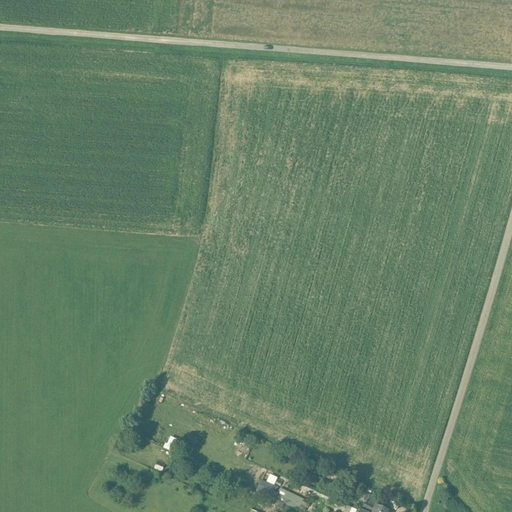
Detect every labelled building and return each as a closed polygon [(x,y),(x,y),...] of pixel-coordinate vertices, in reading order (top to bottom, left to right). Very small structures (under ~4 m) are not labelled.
[(174,452),(178,439),(170,437),(166,449),(174,452)] [(276,485),(278,477),(270,474),(268,482),(276,485)] [(262,480),(257,491),(269,496),(274,485),(262,480)] [(303,501),(280,490),(277,496),(300,507),(303,501)] [(378,499),(368,495),(366,502),(375,506),(378,499)] [(388,511),(375,506),(366,502),(362,510),(365,511),(388,511)]
